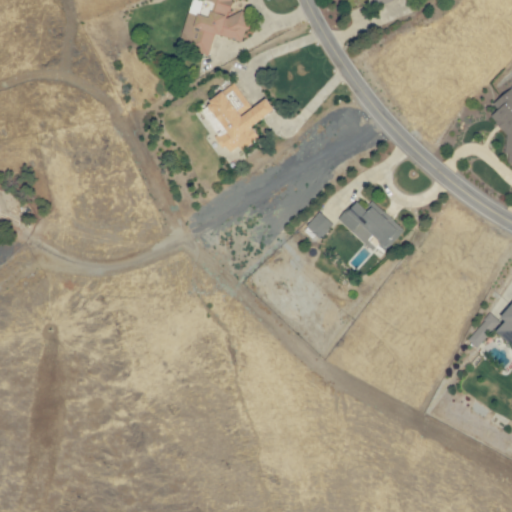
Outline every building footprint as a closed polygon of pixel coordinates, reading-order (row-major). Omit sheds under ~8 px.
[(214,34),(240,42),(247,18),(228,13),(231,0),(204,0),(204,2),(197,0),(190,0),(179,44),(209,52),(214,34)] [(275,111),(270,102),(267,99),(249,106),(236,83),(217,93),(202,109),(196,113),(206,132),(210,135),(222,157),(231,165),(252,143),(259,139),(251,125),(275,111)] [(511,87),(492,103),(498,110),(490,115),(506,136),(505,150),(508,155),(507,162),(511,162),(511,87)] [(404,231),(374,202),(366,210),(356,201),(338,220),(378,258),(404,231)] [(333,225),(319,212),(306,226),(320,239),(333,225)] [(511,303),(500,317),(505,321),(496,331),(511,345),(511,303)] [(499,322),(491,313),(467,339),(476,347),(499,322)]
